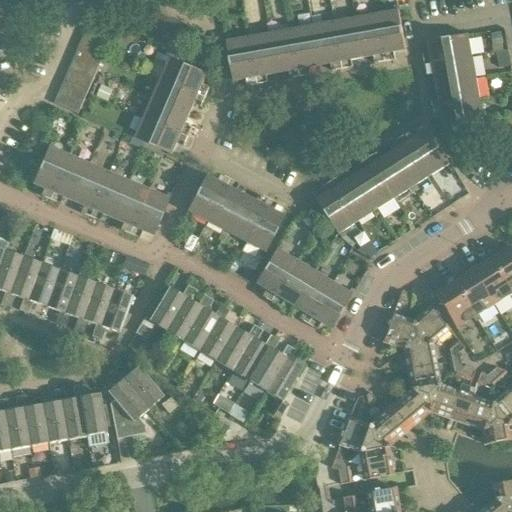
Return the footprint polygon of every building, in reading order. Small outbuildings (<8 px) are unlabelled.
[(395,13),(377,16),(385,64),(395,62),(393,50),(405,48),(398,7),(394,8),(395,13)] [(146,38),(157,15),(145,10),(135,33),(146,38)] [(158,43),(168,19),(157,15),(146,38),(158,43)] [(385,64),(377,16),(355,20),(363,60),(374,58),(375,65),(385,64)] [(169,48),(180,24),(168,19),(158,43),(169,48)] [(363,60),(355,20),(334,24),(343,71),(353,69),(351,62),(363,60)] [(191,29),(180,24),(169,48),(181,53),(191,29)] [(343,71),(334,24),(313,28),(320,68),(331,66),(332,73),(343,71)] [(89,26),(84,38),(107,48),(112,36),(89,26)] [(320,68),(313,28),(292,31),(300,79),(310,77),(309,70),(320,68)] [(300,79),(292,31),(271,35),(278,75),(289,74),(290,81),(300,79)] [(278,75),(271,35),(249,39),(258,87),(268,85),(267,77),(278,75)] [(424,57),(425,67),(473,58),(470,40),(474,39),(474,35),(433,43),(435,54),(424,57)] [(107,48),(84,38),(79,49),(103,59),(107,48)] [(258,87),(249,39),(231,42),(230,38),(226,38),(233,79),(245,77),(247,89),(258,87)] [(103,59),(79,49),(74,61),(98,71),(103,59)] [(169,64),(162,80),(206,99),(210,90),(199,85),(203,74),(165,58),(164,62),(169,64)] [(476,79),(473,58),(425,67),(427,77),(434,76),(436,86),(476,79)] [(98,71),(74,61),(69,72),(93,82),(98,71)] [(88,93),(93,82),(69,72),(65,84),(88,93)] [(480,101),(476,79),(436,86),(438,97),(431,99),(433,109),(480,101)] [(206,99),(162,80),(155,97),(150,95),(148,98),(186,114),(190,104),(202,109),(206,99)] [(83,105),(88,93),(65,84),(60,95),(83,105)] [(78,116),(83,105),(60,95),(55,106),(78,116)] [(182,125),(186,114),(148,98),(147,102),(152,104),(145,120),(189,139),(193,130),(182,125)] [(483,119),(480,101),(433,109),(435,119),(447,117),(449,130),(489,122),(488,118),(483,119)] [(185,149),(189,139),(145,120),(137,137),(133,135),(131,139),(169,155),(173,144),(185,149)] [(415,130),(406,136),(431,177),(447,167),(450,171),(453,169),(431,134),(421,141),(415,130)] [(431,177),(406,136),(397,142),(403,152),(394,158),(416,193),(419,191),(416,187),(431,177)] [(49,202),(68,158),(52,151),(54,147),(50,145),(34,182),(44,187),(40,198),(49,202)] [(416,193),(394,158),(384,164),(378,154),(369,160),(395,200),(410,191),(413,195),(416,193)] [(72,204),(88,166),(68,158),(49,202),(59,206),(62,199),(72,204)] [(395,200),(369,160),(360,165),(367,175),(357,181),(379,216),(383,213),(381,210),(395,200)] [(89,219),(109,175),(88,166),(72,204),(83,208),(80,215),(89,219)] [(112,221),(128,183),(109,175),(89,219),(99,223),(102,216),(112,221)] [(206,223),(228,181),(220,176),(214,187),(203,181),(184,217),(188,219),(190,215),(206,223)] [(379,216),(357,181),(348,187),(342,177),(333,183),(358,224),(374,214),(377,218),(379,216)] [(223,238),(242,201),(233,196),(238,186),(228,181),(206,223),(222,232),(220,236),(223,238)] [(129,236),(148,192),(128,183),(112,221),(122,225),(119,232),(129,236)] [(358,224),(333,183),(324,188),(330,199),(320,205),(342,240),(346,237),(343,233),(358,224)] [(165,199),(148,192),(129,236),(139,240),(143,229),(155,234),(171,196),(167,195),(165,199)] [(245,244),(267,201),(258,196),(252,206),(242,201),(223,238),(226,239),(228,235),(245,244)] [(276,206),(267,201),(245,244),(261,252),(258,256),(262,258),(281,222),(271,216),(276,206)] [(15,222),(4,219),(1,229),(11,233),(15,222)] [(0,266),(5,253),(8,244),(0,241),(0,266)] [(271,303),(295,262),(280,252),(282,248),(279,246),(258,282),(268,288),(261,298),(271,303)] [(511,254),(508,248),(495,256),(493,252),(486,256),(511,295),(511,254)] [(27,303),(41,266),(25,260),(27,253),(24,252),(21,258),(23,259),(9,296),(5,295),(1,306),(10,309),(14,298),(22,301),(27,303)] [(23,259),(21,258),(5,253),(0,266),(0,293),(5,295),(9,296),(23,259)] [(511,299),(511,295),(486,256),(480,260),(483,264),(470,272),(492,307),(509,296),(511,300),(511,299)] [(149,266),(126,258),(123,268),(132,267),(140,270),(146,276),(149,266)] [(292,308),(314,273),(295,262),(271,303),(280,309),(283,303),(292,308)] [(64,317),(78,279),(61,273),(64,266),(60,264),(57,272),(59,272),(46,310),(59,315),(55,325),(65,329),(69,318),(64,317)] [(59,272),(57,272),(41,266),(27,303),(22,301),(19,312),(28,316),(32,305),(46,310),(59,272)] [(492,307),(470,272),(459,279),(456,275),(449,280),(477,322),(480,320),(478,316),(492,307)] [(307,325),(332,284),(314,273),(292,308),(302,314),(298,320),(307,325)] [(100,330),(114,292),(97,286),(100,279),(96,277),(94,284),(95,285),(82,323),(87,324),(95,327),(91,338),(101,342),(105,331),(100,330)] [(95,285),(94,284),(78,279),(64,317),(69,318),(77,321),(73,332),(83,335),(87,324),(82,323),(95,285)] [(477,322),(449,280),(444,283),(447,287),(434,296),(456,330),(472,320),(475,323),(477,322)] [(348,294),(332,284),(307,325),(316,331),(322,321),(333,327),(354,292),(350,290),(348,294)] [(203,310),(198,307),(191,303),(197,293),(187,287),(181,297),(186,300),(166,334),(181,343),(177,349),(180,351),(184,344),(182,344),(203,310)] [(186,300),(181,297),(169,290),(148,323),(166,334),(186,300)] [(132,299),(114,292),(100,330),(105,331),(119,336),(132,299)] [(401,292),(397,304),(406,307),(407,303),(406,294),(401,292)] [(219,320),(214,317),(207,312),(213,303),(204,297),(198,307),(203,310),(182,344),(184,344),(198,353),(219,320)] [(215,363),(236,330),(223,322),(229,312),(220,307),(214,317),(219,320),(198,353),(213,363),(210,369),(213,370),(216,364),(215,363)] [(429,310),(413,324),(416,340),(432,345),(448,332),(429,310)] [(403,351),(416,340),(413,324),(393,316),(382,343),(403,351)] [(141,326),(136,335),(146,341),(151,331),(141,326)] [(252,339),(256,342),(262,332),(253,327),(248,337),(236,330),(215,363),(216,364),(231,373),(252,339)] [(268,349),(273,352),(279,342),(270,337),(264,347),(256,342),(252,339),(231,373),(246,382),(243,388),(246,390),(250,384),(248,383),(268,349)] [(436,365),(432,345),(416,340),(403,351),(407,371),(436,365)] [(451,350),(459,353),(463,350),(456,341),(448,347),(451,350)] [(285,359),(289,362),(295,352),(286,347),(281,356),(273,352),(268,349),(248,383),(250,384),(265,393),(285,359)] [(447,354),(448,363),(460,361),(459,356),(451,354),(447,354)] [(302,370),(289,362),(285,359),(265,393),(282,404),(302,370)] [(461,365),(460,361),(448,363),(450,372),(454,371),(461,365)] [(439,385),(436,365),(407,371),(410,391),(426,397),(439,385)] [(463,380),(467,370),(463,368),(455,377),(463,380)] [(138,369),(122,382),(147,412),(163,399),(138,369)] [(496,369),(492,372),(499,381),(507,374),(504,371),(496,369)] [(474,372),(467,370),(463,380),(470,383),(474,372)] [(499,381),(492,372),(488,375),(490,384),(492,386),(499,381)] [(479,374),(476,384),(484,387),(485,384),(484,376),(479,374)] [(138,420),(147,412),(122,382),(107,394),(107,395),(114,403),(110,406),(117,442),(145,436),(144,427),(138,420)] [(379,387),(386,395),(393,389),(391,386),(383,383),(379,387)] [(449,420),(459,392),(439,385),(426,397),(430,413),(449,420)] [(79,400),(85,399),(83,388),(72,389),(74,400),(65,402),(61,403),(68,442),(69,442),(86,439),(79,400)] [(61,403),(65,402),(64,391),(53,393),(55,404),(41,406),(48,446),(66,443),(67,450),(70,450),(69,442),(68,442),(61,403)] [(430,413),(426,397),(410,391),(394,405),(414,427),(430,413)] [(511,424),(511,396),(507,391),(492,404),(494,420),(510,427),(511,424)] [(462,425),(471,397),(459,392),(449,420),(462,425)] [(244,421),(250,411),(220,393),(214,404),(244,421)] [(370,409),(377,403),(369,395),(366,398),(367,406),(370,409)] [(99,396),(85,399),(79,400),(86,439),(88,449),(108,445),(99,396)] [(494,420),(492,404),(471,397),(462,425),(481,432),(494,420)] [(48,446),(41,406),(28,409),(26,398),(15,400),(17,411),(22,410),(29,449),(48,446)] [(178,408),(171,400),(162,407),(169,416),(178,408)] [(22,410),(17,411),(9,412),(7,401),(0,402),(0,413),(3,413),(11,453),(29,449),(22,410)] [(268,415),(278,420),(284,411),(274,405),(268,415)] [(3,413),(0,413),(0,454),(11,453),(3,413)] [(385,413),(369,426),(372,443),(387,449),(404,435),(385,413)] [(372,443),(369,426),(349,419),(339,446),(359,454),(372,443)] [(511,427),(510,427),(494,420),(481,432),(483,442),(484,446),(511,440),(511,427)] [(228,429),(218,423),(212,434),(222,440),(228,429)] [(392,477),(387,449),(372,443),(359,454),(364,482),(392,477)] [(331,469),(336,471),(342,467),(343,462),(335,459),(331,469)] [(340,486),(351,484),(348,468),(345,469),(338,474),(340,486)] [(509,506),(511,503),(511,482),(491,486),(492,490),(494,501),(509,506)] [(366,495),(369,511),(398,511),(395,490),(366,495)] [(342,500),(344,511),(345,511),(355,511),(353,498),(342,500)] [(509,511),(509,506),(494,501),(480,511),(509,511)]
